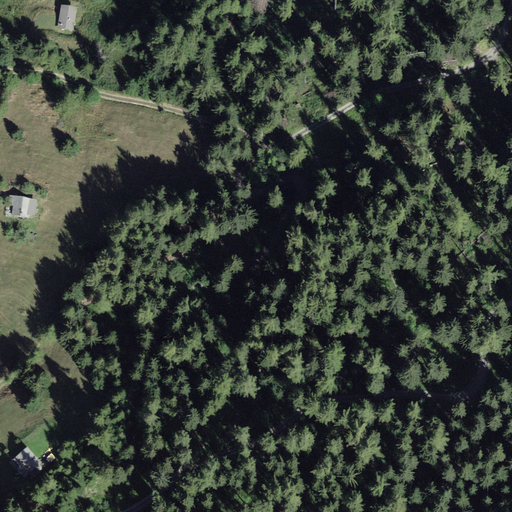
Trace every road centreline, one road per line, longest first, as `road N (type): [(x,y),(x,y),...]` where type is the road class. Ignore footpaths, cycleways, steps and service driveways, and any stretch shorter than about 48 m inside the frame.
road 1 (track): [(511,303),(486,324),(477,382),(467,391),(319,399),(276,430),(178,472),(127,511)]
road 2 (track): [(334,142),(256,290),(105,295),(71,310),(0,395)]
road 3 (track): [(334,142),(290,141),(106,97),(55,76),(0,73)]
road 4 (track): [(511,37),(481,74),(334,142)]
